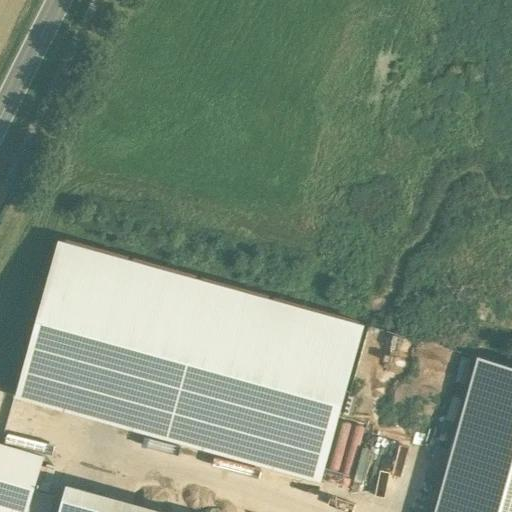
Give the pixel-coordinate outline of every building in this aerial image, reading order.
[(363,324),(60,241),(17,396),(320,480),(344,393),(363,324)] [(421,391),(435,345),(395,334),(382,379),(421,391)] [(511,511),(511,363),(477,354),(433,511),(511,511)] [(26,511),(43,457),(0,445),(0,509),(8,511),(26,511)] [(52,468),(43,466),(36,489),(45,491),(52,468)] [(175,511),(69,483),(60,511),(175,511)] [(49,511),(54,495),(33,489),(26,511),(49,511)]
